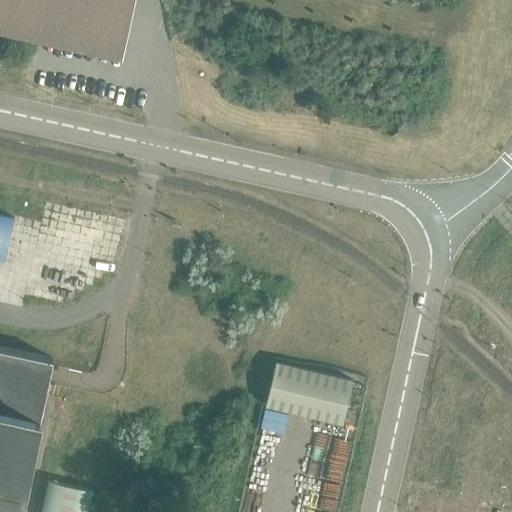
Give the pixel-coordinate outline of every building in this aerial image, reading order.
[(0,0),(0,15),(66,30),(68,20),(71,21),(69,29),(77,31),(80,23),(86,24),(92,24),(99,24),(105,24),(111,22),(109,13),(115,12),(122,9),(115,7),(116,0),(0,0)] [(0,258),(4,260),(14,215),(0,212),(0,258)] [(0,511),(17,511),(41,404),(44,391),(46,382),(50,365),(51,358),(0,346),(0,511)] [(342,423),(352,379),(273,362),(264,406),(342,423)] [(40,511),(87,511),(94,488),(49,477),(40,511)]
